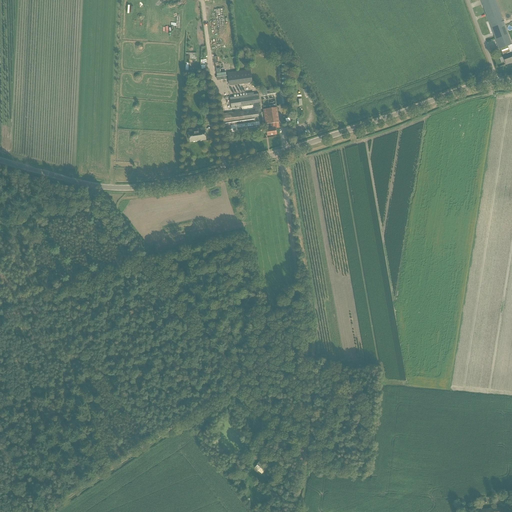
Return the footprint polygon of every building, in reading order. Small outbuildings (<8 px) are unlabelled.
[(494,0),(480,0),(499,49),(511,45),(494,0)] [(510,53),(508,49),(504,50),(503,55),(503,56),(503,57),(505,61),(506,65),(511,62),(511,58),(510,53)] [(250,69),(227,73),(229,86),(252,83),(250,69)] [(257,81),(264,87),(266,85),(259,78),(257,81)] [(287,88),(279,89),(281,104),(290,103),(287,88)] [(243,111),(222,114),(225,135),(260,130),(258,115),(261,114),(259,94),(230,97),(231,108),(254,105),(255,110),(243,112),(243,111)] [(266,129),(267,131),(267,136),(276,135),(275,128),(279,128),(278,122),(279,122),(276,108),(264,109),(266,124),(271,124),(271,129),(266,129)] [(205,131),(189,133),(190,142),(206,140),(205,131)] [(258,453),(255,452),(252,457),(256,460),(258,457),(259,458),(262,454),(259,452),(258,453)]
